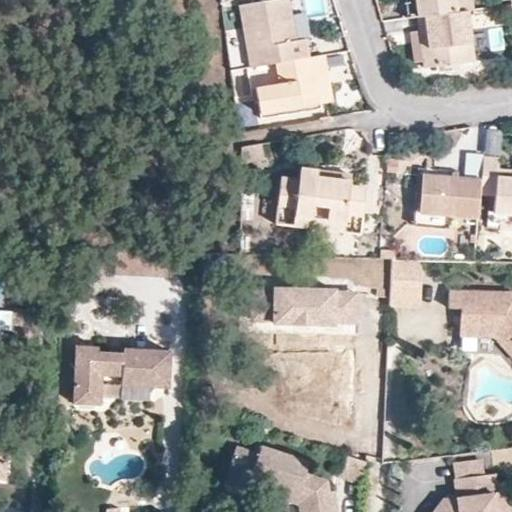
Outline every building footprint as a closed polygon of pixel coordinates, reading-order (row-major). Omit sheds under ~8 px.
[(272,0),(237,6),(247,69),(274,64),(309,58),(305,40),(294,41),(288,42),(284,20),(290,18),(285,0),(272,0)] [(404,3),(407,19),(418,18),(467,11),(473,10),(471,0),(415,0),(415,1),(409,2),(404,3)] [(467,11),(418,18),(419,31),(424,62),(424,68),(474,62),(467,11)] [(294,41),(290,18),(284,20),(288,42),(294,41)] [(424,62),(419,31),(410,32),(414,64),(424,62)] [(309,58),(274,64),(277,86),(254,90),(259,115),(318,105),(312,75),(326,73),(324,55),(309,58)] [(331,103),(326,73),(312,75),(318,105),(331,103)] [(318,105),(259,115),(259,121),(319,111),(318,105)] [(264,162),(262,146),(241,149),(243,166),(264,162)] [(500,158),(483,157),(481,179),(480,193),(496,194),(494,212),(511,212),(511,178),(498,177),(499,170),(500,158)] [(511,171),(499,170),(498,177),(511,178),(511,171)] [(315,181),(316,174),(297,172),(296,183),(278,181),(275,208),(292,211),(292,218),(344,223),(345,216),(362,218),(364,190),(348,188),(348,184),(315,181)] [(348,177),(316,174),(315,181),(348,184),(348,177)] [(448,233),(449,214),(421,212),(424,175),(419,175),(414,229),(448,233)] [(449,214),(478,217),(480,193),(481,179),(424,175),(421,212),(449,214)] [(292,211),(275,208),(273,227),(360,237),(362,218),(345,216),(344,223),(292,218),(292,211)] [(511,212),(494,212),(493,222),(511,223),(511,212)] [(428,302),(429,277),(399,275),(398,295),(398,300),(428,302)] [(318,285),(319,278),(307,277),(306,285),(318,285)] [(306,285),(282,284),(282,286),(260,285),(259,315),(280,316),(280,318),(340,321),(340,318),(363,319),(364,295),(342,294),(343,289),(342,286),(318,285),(306,285)] [(511,290),(457,289),(456,306),(469,307),(476,307),(476,316),(469,316),(468,334),(503,335),(511,345),(511,290)] [(32,335),(33,312),(34,307),(19,306),(17,334),(32,335)] [(40,340),(42,313),(33,312),(32,335),(32,340),(40,340)] [(340,321),(280,318),(280,328),(339,331),(340,321)] [(177,350),(131,347),(130,352),(128,352),(116,352),(105,352),(105,347),(83,345),(80,402),(107,403),(108,373),(129,374),(129,382),(175,384),(177,350)] [(0,477),(2,477),(11,478),(13,445),(0,444),(0,477)] [(317,461),(269,445),(267,453),(245,446),(236,470),(260,478),(288,487),(285,496),(307,504),(309,511),(345,511),(342,490),(337,491),(334,479),(314,473),(317,461)] [(260,478),(236,470),(233,481),(256,489),(260,478)] [(505,492),(502,473),(462,478),(464,497),(465,502),(456,503),(450,499),(439,511),(511,511),(511,493),(510,492),(505,492)] [(34,479),(11,478),(2,477),(0,506),(33,508),(34,479)]
